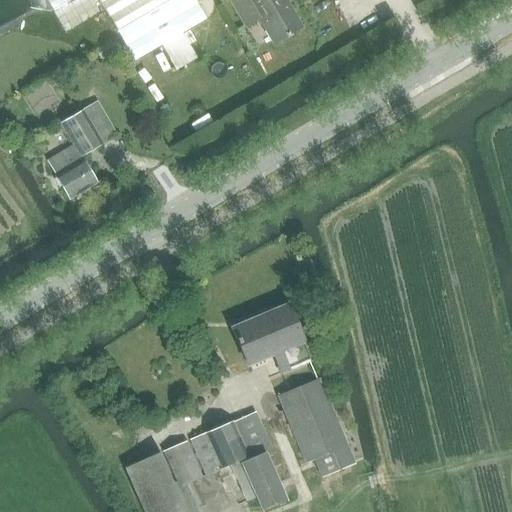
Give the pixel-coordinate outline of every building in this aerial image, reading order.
[(46,0),(53,11),(71,0),(99,0),(134,60),(161,45),(176,71),(197,59),(182,32),(205,19),(194,0),(46,0)] [(228,0),(245,27),(258,19),(273,45),(303,27),(287,0),(228,0)] [(82,158),(117,136),(97,102),(61,123),(74,146),(47,161),(70,199),(97,183),(82,158)] [(289,370),(312,360),(289,305),(233,328),(249,365),(281,351),(289,370)] [(306,463),(315,459),(323,478),(355,464),(320,379),(278,396),(306,463)] [(263,511),(287,501),(266,453),(272,450),(255,412),(234,422),(233,421),(191,440),(207,476),(240,461),(263,511)] [(164,452),(177,482),(175,483),(162,453),(126,469),(145,511),(200,511),(188,484),(203,478),(187,442),(164,452)]
